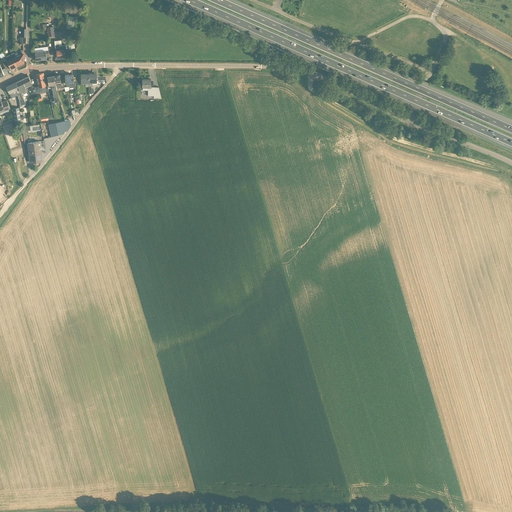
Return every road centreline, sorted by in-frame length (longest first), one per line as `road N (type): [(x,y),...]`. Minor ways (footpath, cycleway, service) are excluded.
road 1 (motorway): [(186,0),(511,143)]
road 2 (motorway): [(511,129),(217,0)]
road 3 (tertiary): [(409,122),(292,67),(123,65)]
road 4 (track): [(511,172),(398,140),(310,88),(313,74)]
road 5 (unclassified): [(430,71),(250,0)]
road 6 (track): [(228,511),(156,505),(52,511)]
road 7 (unclassified): [(42,165),(123,65)]
